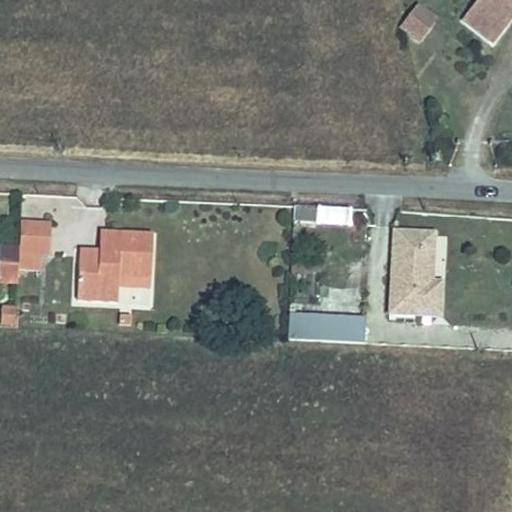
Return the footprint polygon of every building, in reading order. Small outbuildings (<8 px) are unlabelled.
[(475,0),(461,18),(489,39),(511,11),(506,7),(511,0),(475,0)] [(401,32),(424,43),(437,15),(414,4),(401,32)] [(319,209),(319,224),(350,223),(350,209),(319,209)] [(10,217),(8,246),(38,247),(38,218),(10,217)] [(68,301),(107,301),(108,275),(139,275),(140,230),(98,229),(97,249),(69,247),(68,301)] [(378,232),(375,314),(422,313),(423,283),(411,283),(412,232),(378,232)] [(275,311),(275,335),(349,338),(349,313),(275,311)]
